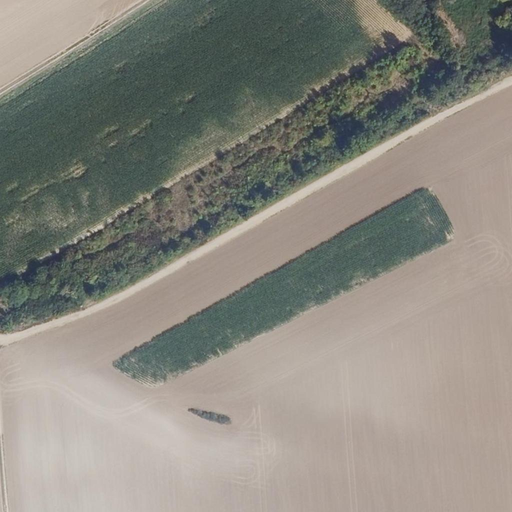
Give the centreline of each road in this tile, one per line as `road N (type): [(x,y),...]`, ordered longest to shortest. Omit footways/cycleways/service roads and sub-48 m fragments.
road 1 (track): [(0,341),(127,295),(511,80)]
road 2 (track): [(0,92),(143,0)]
